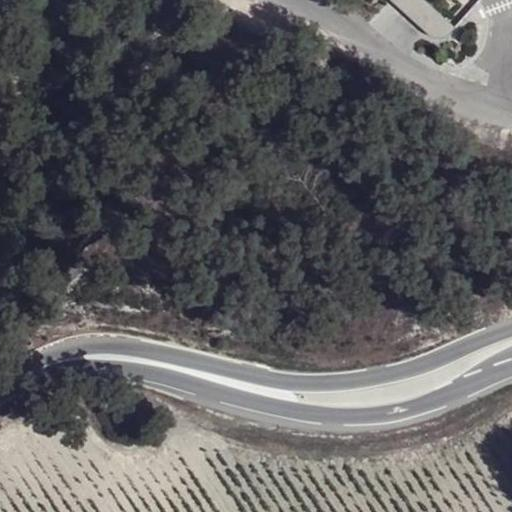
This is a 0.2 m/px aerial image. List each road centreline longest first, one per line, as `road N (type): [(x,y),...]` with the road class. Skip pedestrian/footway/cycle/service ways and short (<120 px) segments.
road 1 (tertiary): [(511,328),(412,368),(321,383),(93,346),(17,376)]
road 2 (tertiary): [(17,376),(148,372),(333,416),(409,409),(511,366)]
road 3 (unclassified): [(511,112),(250,0)]
